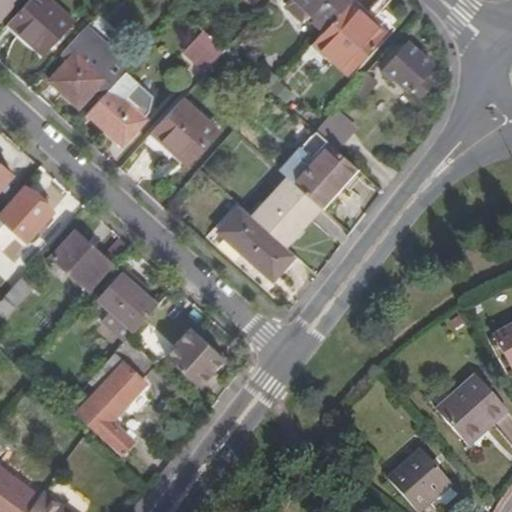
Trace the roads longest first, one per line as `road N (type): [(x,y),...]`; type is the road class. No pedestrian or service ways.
road 1 (residential): [(0,101),(285,355)]
road 2 (tertiary): [(285,355),(442,164),(496,113)]
road 3 (tertiary): [(173,511),(285,355)]
